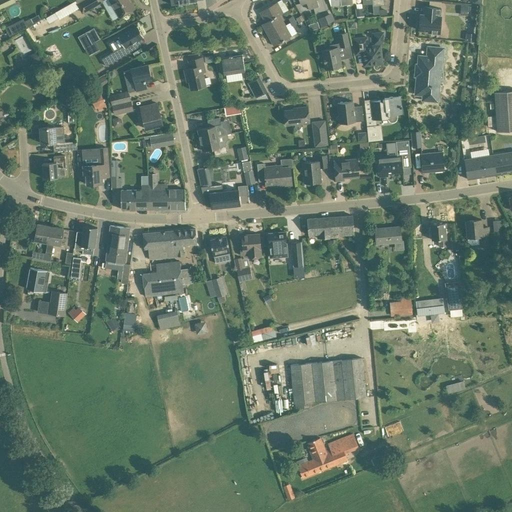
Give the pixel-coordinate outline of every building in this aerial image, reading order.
[(103,0),(85,0),(78,4),(81,9),(83,13),(104,1),(103,0)] [(110,0),(120,16),(135,8),(130,0),(110,0)] [(314,7),(311,0),(299,0),(301,3),(306,1),(309,9),(314,7)] [(78,4),(77,1),(56,13),(61,20),(81,9),(78,4)] [(260,11),(265,22),(280,14),(284,12),(278,1),(260,11)] [(461,5),(460,15),(468,15),(468,5),(461,5)] [(428,31),(428,33),(440,34),(441,16),(440,16),(441,8),(424,6),(423,14),(420,14),(420,21),(418,22),(417,26),(419,28),(419,30),(428,31)] [(331,13),(318,19),(322,26),(335,20),(331,13)] [(262,24),(268,35),(286,25),(280,14),(265,22),(262,24)] [(301,15),(296,18),(299,23),(304,19),(301,15)] [(23,18),(12,24),(17,33),(28,27),(27,26),(33,23),(31,18),(25,21),(23,18)] [(355,20),(348,20),(349,28),(356,27),(355,20)] [(286,25),(268,35),(274,45),(292,36),(286,25)] [(123,45),(102,58),(106,66),(137,48),(133,43),(144,37),(138,26),(118,37),(123,45)] [(499,40),(511,40),(511,28),(500,27),(499,40)] [(94,28),(78,36),(88,55),(99,49),(95,42),(100,39),(94,28)] [(338,34),(341,47),(349,45),(347,32),(338,34)] [(466,32),(465,40),(475,41),(476,33),(466,32)] [(372,46),(368,47),(367,37),(354,38),(355,44),(356,54),(363,53),(365,64),(382,62),(380,45),(382,45),(383,33),(371,34),(372,46)] [(511,40),(499,40),(497,52),(511,53),(511,40)] [(322,50),(326,69),(342,66),(338,47),(322,50)] [(443,60),(444,48),(428,47),(427,57),(420,57),(419,65),(416,65),(415,75),(418,76),(417,77),(418,78),(418,79),(419,79),(419,83),(417,83),(416,94),(423,95),(423,100),(433,101),(434,90),(437,90),(438,76),(440,76),(442,59),(443,60)] [(31,54),(35,63),(42,60),(38,51),(31,54)] [(243,54),(221,58),(224,75),(227,74),(228,81),(242,79),(241,72),(245,71),(243,54)] [(184,69),(186,78),(188,78),(191,89),(206,86),(203,72),(205,72),(202,57),(189,60),(190,68),(184,69)] [(145,80),(151,78),(148,64),(123,70),(126,79),(134,77),(137,90),(146,88),(145,82),(146,82),(145,80)] [(36,73),(42,79),(50,72),(44,66),(36,73)] [(248,82),(256,97),(267,91),(260,76),(248,82)] [(47,91),(54,103),(65,96),(58,85),(47,91)] [(511,91),(493,93),(496,132),(511,131),(511,91)] [(111,96),(113,105),(131,101),(129,92),(111,96)] [(101,93),(91,98),(96,109),(98,108),(99,110),(107,107),(101,93)] [(385,99),(371,101),(373,120),(388,118),(388,119),(390,121),(392,122),(394,121),(396,120),(397,118),(397,114),(402,113),(400,96),(384,97),(385,99)] [(61,99),(63,109),(72,107),(70,97),(61,99)] [(131,101),(113,105),(115,114),(133,110),(131,101)] [(352,101),(338,103),(339,115),(337,118),(339,120),(340,123),(363,120),(362,106),(353,107),(352,101)] [(140,107),(146,129),(162,125),(157,103),(140,107)] [(238,105),(224,108),(226,116),(240,113),(238,105)] [(293,109),(284,110),(286,125),(295,124),(295,127),(302,126),(301,123),(310,122),(308,106),(293,108),(293,109)] [(113,118),(115,127),(123,125),(121,117),(113,118)] [(209,126),(198,129),(200,139),(216,136),(218,136),(227,134),(227,129),(222,127),(220,117),(207,120),(209,126)] [(325,120),(312,122),(315,147),(329,146),(325,120)] [(381,124),(367,126),(369,141),(383,139),(381,124)] [(40,127),(41,143),(64,142),(67,142),(67,133),(64,133),(64,126),(40,127)] [(357,131),(357,140),(367,140),(366,130),(357,131)] [(151,135),(153,147),(174,143),(171,131),(151,135)] [(412,132),(413,147),(421,146),(420,131),(412,132)] [(216,136),(200,139),(202,150),(214,148),(215,155),(227,152),(225,143),(228,138),(227,134),(218,136),(216,136)] [(387,156),(378,157),(378,158),(379,175),(379,176),(388,175),(387,173),(403,171),(403,167),(411,166),(409,140),(396,141),(396,142),(386,143),(387,156)] [(369,142),(360,143),(360,152),(369,152),(369,142)] [(246,146),(237,148),(240,160),(249,158),(246,146)] [(102,177),(109,176),(108,147),(99,148),(100,163),(83,164),(84,174),(86,174),(87,184),(102,183),(102,177)] [(475,155),(464,157),(467,179),(511,171),(511,149),(482,154),(482,151),(475,152),(475,155)] [(422,159),(423,169),(431,168),(431,171),(444,170),(442,152),(421,154),(422,159)] [(54,162),(43,163),(44,178),(66,176),(65,167),(66,167),(65,155),(54,156),(54,162)] [(319,161),(303,162),(304,168),(301,172),(304,175),(305,183),(307,183),(307,182),(312,181),(312,182),(321,181),(320,168),(327,167),(326,155),(319,156),(319,161)] [(112,159),(113,187),(123,187),(123,177),(120,177),(119,159),(112,159)] [(344,177),(359,175),(358,159),(334,161),(335,170),(336,180),(344,179),(344,177)] [(259,181),(265,180),(266,180),(265,169),(265,163),(258,164),(259,181)] [(292,184),(290,167),(282,168),(282,165),(272,166),(272,168),(265,169),(266,180),(265,180),(266,184),(283,183),(283,185),(292,184)] [(203,194),(210,193),(211,208),(240,205),(239,189),(222,191),(221,185),(211,186),(207,167),(197,169),(203,194)] [(245,172),(247,185),(256,183),(253,170),(245,172)] [(158,184),(148,184),(148,189),(147,209),(186,208),(185,189),(175,189),(158,189),(158,184)] [(147,209),(148,189),(121,189),(121,209),(147,209)] [(354,234),(353,215),(307,219),(308,229),(309,234),(316,234),(316,238),(332,237),(332,231),(338,231),(338,235),(354,234)] [(466,221),(467,231),(468,237),(479,236),(480,246),(490,245),(489,227),(482,228),(482,219),(466,221)] [(501,219),(493,220),(494,231),(502,231),(501,219)] [(438,240),(438,246),(447,246),(445,222),(431,223),(432,240),(438,240)] [(35,240),(48,242),(50,226),(38,223),(35,240)] [(131,228),(111,225),(106,259),(126,262),(131,228)] [(48,242),(46,253),(44,259),(51,261),(54,243),(61,244),(63,228),(50,226),(48,242)] [(75,231),(73,249),(83,250),(83,247),(94,248),(97,227),(82,226),(81,232),(75,231)] [(375,229),(377,243),(401,241),(400,226),(375,229)] [(195,228),(143,233),(144,249),(148,249),(149,259),(184,255),(183,244),(197,243),(195,228)] [(286,232),(268,233),(269,244),(270,244),(271,257),(287,255),(286,243),(287,243),(286,232)] [(243,247),(240,247),(241,255),(249,254),(249,257),(261,256),(259,234),(242,235),(243,247)] [(226,236),(210,239),(214,256),(215,256),(216,263),(230,260),(229,253),(230,253),(226,236)] [(456,249),(457,240),(450,239),(449,248),(456,249)] [(301,241),(291,242),(293,266),(304,265),(301,241)] [(33,251),(32,257),(44,259),(46,253),(33,251)] [(81,257),(74,256),(71,276),(79,277),(81,257)] [(234,259),(239,281),(253,278),(250,265),(244,266),(242,257),(234,259)] [(150,272),(143,273),(146,295),(183,291),(182,284),(181,269),(180,261),(149,264),(150,272)] [(128,283),(131,264),(124,263),(121,282),(128,283)] [(26,288),(46,292),(50,271),(30,267),(26,288)] [(222,276),(212,280),(219,303),(226,301),(224,294),(227,293),(222,276)] [(445,282),(448,310),(463,309),(461,281),(445,282)] [(49,312),(65,314),(68,290),(52,288),(49,312)] [(267,304),(273,300),(269,294),(263,297),(267,304)] [(390,303),(391,315),(412,313),(411,297),(401,298),(401,302),(390,303)] [(441,311),(440,297),(414,299),(416,313),(441,311)] [(200,304),(187,306),(188,312),(201,310),(200,304)] [(76,310),(71,314),(77,321),(85,313),(79,307),(76,310)] [(177,309),(157,314),(160,328),(181,324),(177,309)] [(114,316),(106,321),(112,330),(120,325),(114,316)] [(194,322),(196,333),(208,331),(206,320),(194,322)] [(252,329),(254,340),(277,336),(275,325),(252,329)] [(296,403),(296,410),(299,410),(299,408),(308,407),(308,402),(366,396),(362,358),(310,363),(290,364),(294,404),(296,403)] [(447,384),(449,392),(466,388),(464,380),(447,384)] [(314,458),(298,465),(303,477),(348,459),(345,453),(359,448),(353,434),(328,444),(330,449),(325,450),(320,438),(308,443),(314,458)]
